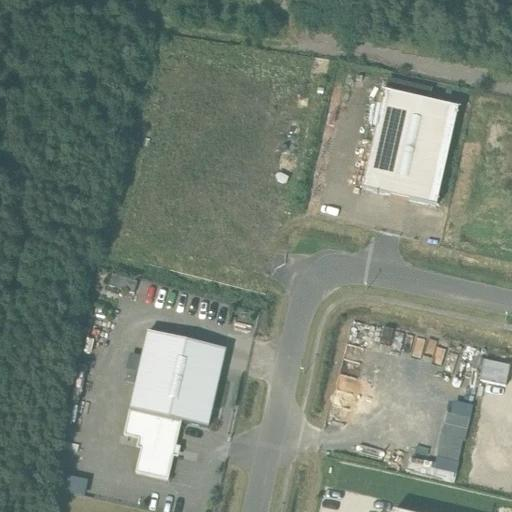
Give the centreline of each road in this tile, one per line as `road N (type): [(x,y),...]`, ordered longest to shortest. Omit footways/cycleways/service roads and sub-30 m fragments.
road 1 (unclassified): [(253,511),(302,294),(317,276),(342,268),(511,305)]
road 2 (track): [(320,45),(511,89)]
road 3 (track): [(320,45),(206,31),(139,0)]
